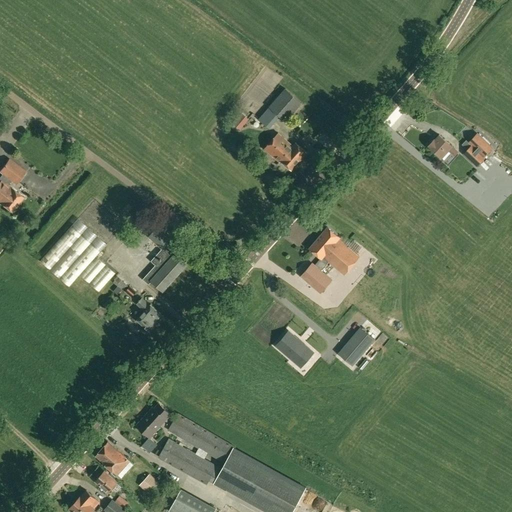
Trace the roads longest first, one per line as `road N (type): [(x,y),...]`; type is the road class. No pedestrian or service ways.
road 1 (unclassified): [(248,267),(420,77),(469,0)]
road 2 (unclassified): [(26,511),(248,267)]
road 3 (unclassified): [(248,267),(0,82)]
